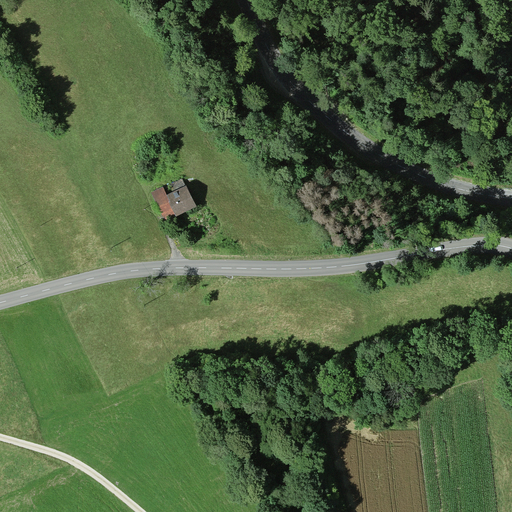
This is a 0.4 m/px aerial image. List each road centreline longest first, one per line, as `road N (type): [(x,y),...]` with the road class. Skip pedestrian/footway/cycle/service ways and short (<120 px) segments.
road 1 (tertiary): [(0,300),(121,271),(310,269),(463,244),(511,249)]
road 2 (tertiary): [(511,197),(428,179),(339,129),(276,64),(246,0)]
road 3 (track): [(136,511),(74,462),(0,436)]
